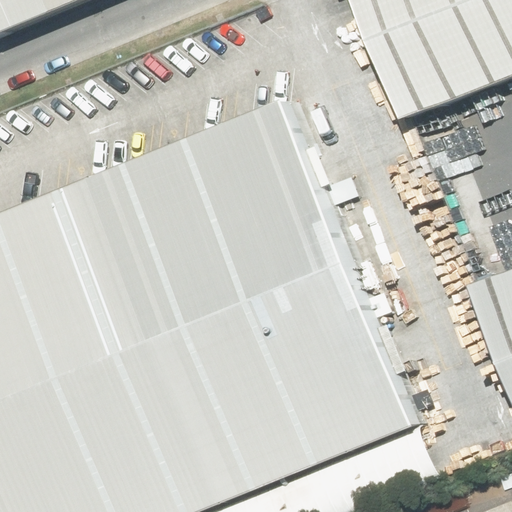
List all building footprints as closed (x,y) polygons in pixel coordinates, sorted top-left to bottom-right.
[(0,0),(0,51),(126,0),(0,0)] [(511,98),(511,0),(382,0),(435,129),(511,98)] [(190,511),(418,420),(283,92),(0,207),(0,485),(10,511),(190,511)] [(511,284),(498,290),(511,324),(511,284)] [(0,511),(10,511),(0,485),(0,511)]
